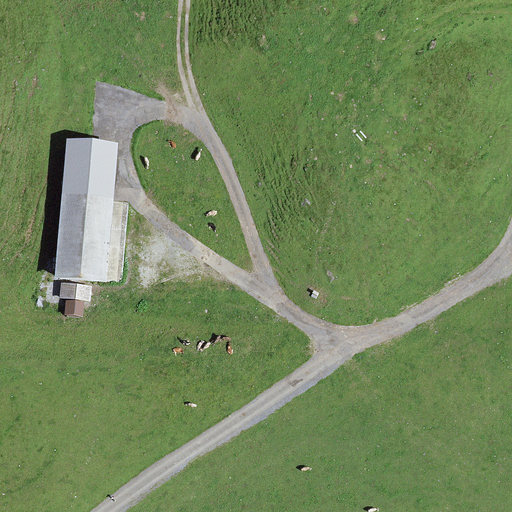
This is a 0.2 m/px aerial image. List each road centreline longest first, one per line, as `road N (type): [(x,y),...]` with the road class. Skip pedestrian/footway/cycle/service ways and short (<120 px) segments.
road 1 (track): [(185,0),(181,44),(190,94),(274,301),(349,343)]
road 2 (track): [(204,127),(156,110),(134,118),(123,144),(125,177),(147,212),(274,301)]
road 3 (track): [(349,343),(107,511)]
